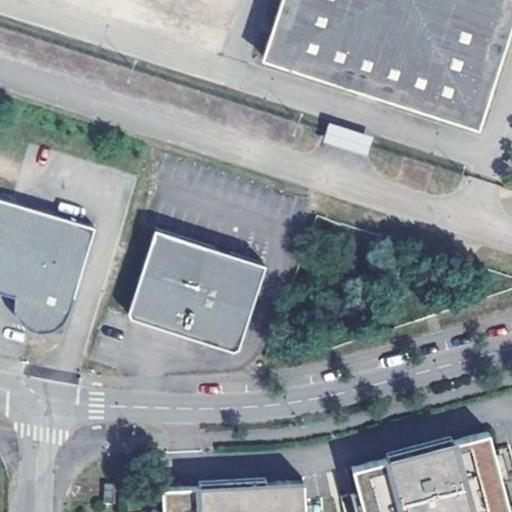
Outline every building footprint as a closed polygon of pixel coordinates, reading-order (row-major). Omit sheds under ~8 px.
[(511,14),(511,0),(280,0),(262,57),(474,127),(511,14)] [(367,155),(372,136),(328,123),(322,143),(367,155)] [(92,221),(0,194),(0,288),(12,292),(21,294),(19,301),(24,313),(28,315),(25,324),(38,328),(50,325),(60,318),(68,307),(92,221)] [(261,264),(151,230),(126,314),(129,320),(232,350),(237,348),(261,264)] [(16,316),(25,324),(28,315),(24,313),(19,301),(21,294),(12,292),(11,304),(16,316)] [(388,462),(351,471),(355,492),(360,511),(507,511),(500,483),(494,456),(488,436),(452,445),(421,453),(422,457),(409,460),(389,466),(388,462)] [(451,441),(387,458),(388,462),(389,466),(409,460),(422,457),(421,453),(452,445),(451,441)] [(501,454),(494,456),(500,483),(508,481),(501,454)] [(263,481),(197,484),(198,488),(198,492),(216,491),(232,491),(231,487),(263,486),(263,481)] [(198,488),(159,490),(159,511),(302,511),(302,505),(301,484),(263,486),(231,487),(232,491),(216,491),(198,492),(198,488)] [(112,486),(102,486),(101,503),(110,504),(112,486)] [(360,511),(355,492),(348,494),(352,511),(360,511)]
